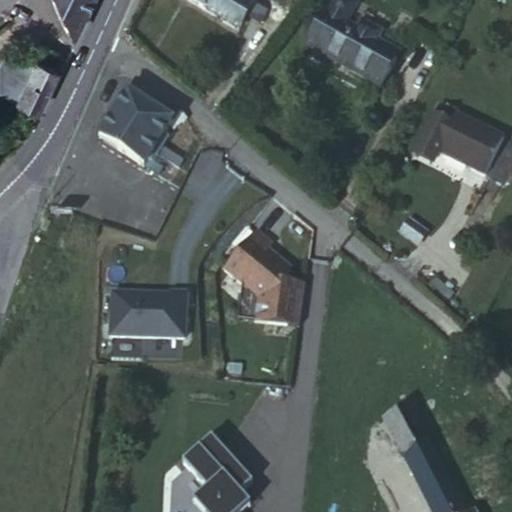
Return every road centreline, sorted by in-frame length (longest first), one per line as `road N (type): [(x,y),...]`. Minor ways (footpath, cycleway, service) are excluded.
road 1 (residential): [(103,34),(506,376)]
road 2 (secondary): [(91,61),(25,171)]
road 3 (secondary): [(25,171),(0,294)]
